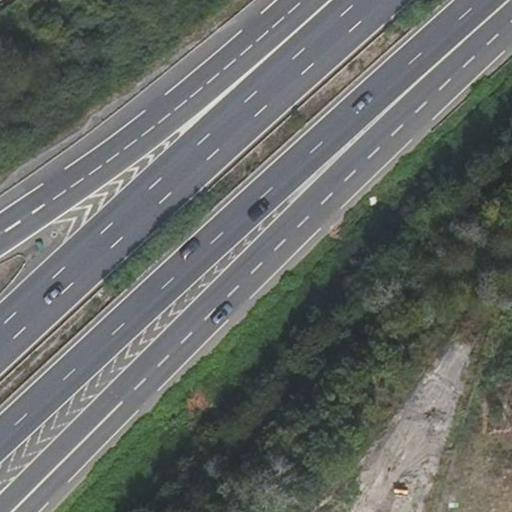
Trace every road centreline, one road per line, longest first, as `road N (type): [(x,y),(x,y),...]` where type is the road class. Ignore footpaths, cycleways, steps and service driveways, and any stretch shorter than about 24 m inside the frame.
road 1 (motorway): [(0,444),(428,45),(487,0)]
road 2 (motorway): [(95,419),(455,74),(501,0)]
road 3 (motorway): [(371,0),(0,338)]
road 4 (motorway): [(352,0),(218,75),(0,234)]
road 5 (motorway): [(0,510),(95,419)]
